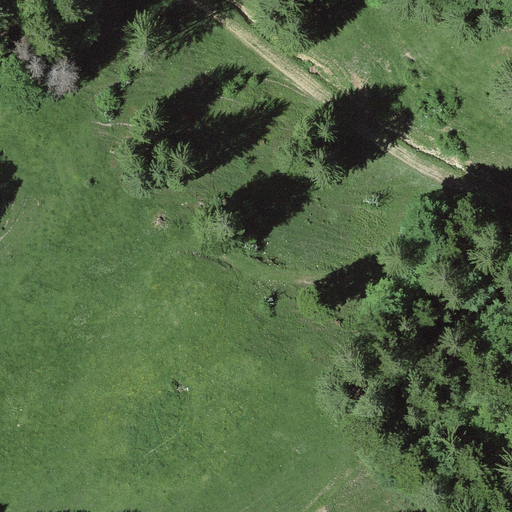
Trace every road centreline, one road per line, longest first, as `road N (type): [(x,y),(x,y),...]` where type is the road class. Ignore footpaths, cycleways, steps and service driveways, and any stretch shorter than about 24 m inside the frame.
road 1 (track): [(511,263),(456,260),(397,282),(369,283),(266,274),(185,243),(160,251),(140,276)]
road 2 (track): [(511,200),(358,126),(194,0)]
